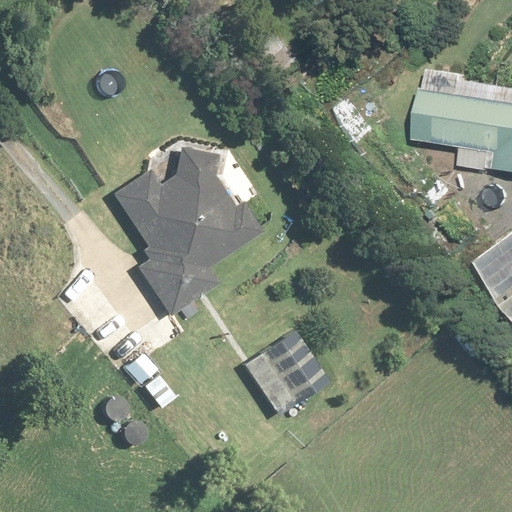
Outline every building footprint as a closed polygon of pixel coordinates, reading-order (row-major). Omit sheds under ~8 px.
[(271,25),(250,43),(269,65),(290,47),(271,25)] [(461,65),(428,63),(417,142),(458,143),(457,160),(497,164),(511,167),(511,84),(460,78),(461,65)] [(149,167),(110,193),(141,241),(136,244),(143,254),(124,266),(155,313),(214,275),(204,260),(256,223),(240,196),(233,200),(213,171),(215,148),(178,144),(172,169),(158,179),(149,167)] [(511,227),(477,254),(511,298),(511,227)] [(291,318),(234,357),(274,416),(332,378),(291,318)] [(171,396),(154,376),(140,388),(157,408),(171,396)]
